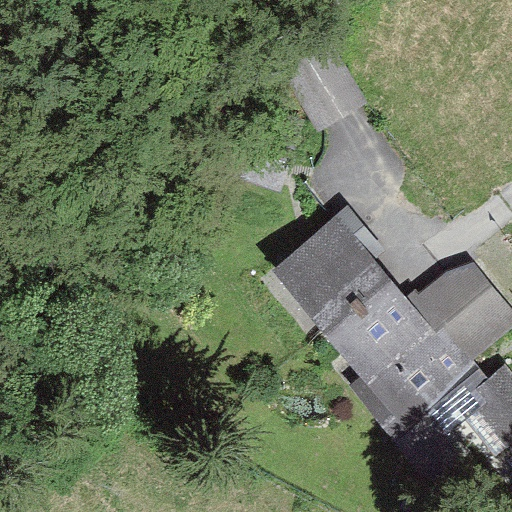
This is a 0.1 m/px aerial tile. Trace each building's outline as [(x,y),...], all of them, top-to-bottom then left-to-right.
[(303,46),(334,98),(370,78),(339,25),(303,46)] [(236,148),(300,166),(308,140),(298,137),(309,98),(268,85),(256,125),(243,121),(236,148)] [(354,304),(393,267),(348,216),(308,252),(354,304)] [(478,339),(511,308),(511,280),(481,245),(436,285),(432,281),(417,294),(393,267),(354,304),(399,355),(382,370),(419,411),(410,419),(446,460),(477,433),(441,392),(488,350),(478,339)] [(511,355),(491,374),(502,386),(484,402),(511,434),(511,355)]
